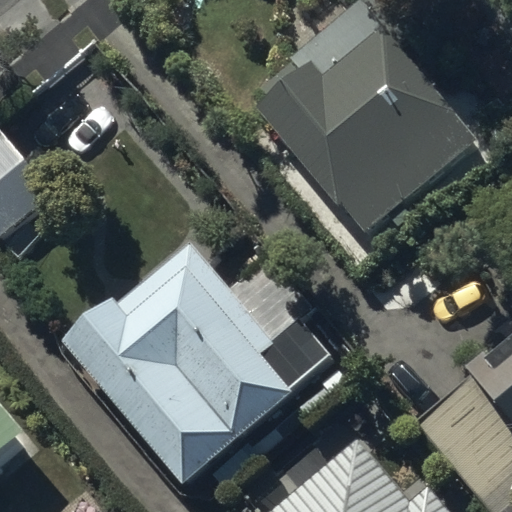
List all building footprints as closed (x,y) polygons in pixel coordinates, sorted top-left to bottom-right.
[(482,150),(365,7),(293,68),(298,73),(268,99),(276,108),(262,120),(344,218),(350,213),(373,241),(482,150)] [(3,135),(0,137),(0,250),(58,202),(3,135)] [(121,310),(69,353),(190,497),(301,403),(295,396),(334,364),(302,327),(315,316),(274,267),(237,298),(199,253),(125,315),(121,310)] [(475,384),(419,426),(487,511),(511,511),(511,317),(457,362),(475,384)] [(0,405),(0,474),(34,446),(0,405)] [(362,448),(282,511),(449,511),(435,495),(414,511),(362,448)]
